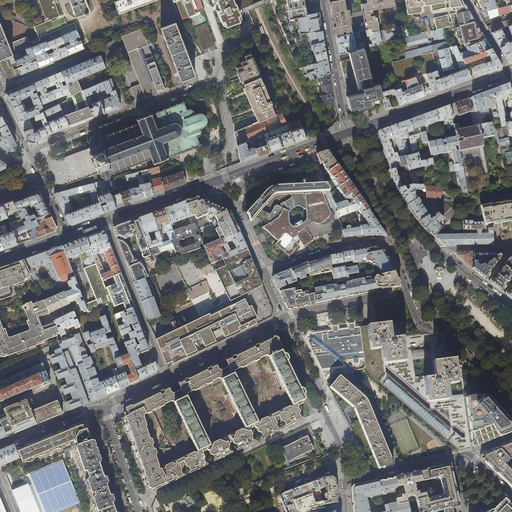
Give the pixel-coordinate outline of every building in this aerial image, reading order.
[(47,18),(48,21),(57,17),(60,16),(56,5),(54,1),(53,0),(37,0),(45,19),(47,18)] [(74,12),(75,16),(89,11),(84,0),(69,0),(74,12)] [(118,0),(115,1),(119,13),(153,0),(118,0)] [(175,1),(182,19),(195,14),(190,0),(172,0),(173,2),(175,1)] [(223,21),(225,27),(239,22),(237,16),(239,15),(235,3),(234,3),(232,0),(215,0),(217,5),(219,9),(216,10),(221,22),(223,21)] [(277,0),(278,2),(280,12),(288,10),(305,7),(303,0),(277,0)] [(329,2),(333,24),(335,33),(336,37),(352,33),(350,24),(352,24),(349,10),(346,10),(344,0),(339,0),(340,0),(329,2)] [(379,31),(376,15),(373,16),(372,10),(393,6),(392,0),(366,0),(366,3),(361,4),(365,30),(371,29),(372,33),(379,31)] [(404,0),(407,15),(421,12),(420,5),(418,5),(418,3),(420,3),(421,2),(421,1),(422,1),(423,5),(430,4),(445,1),(448,1),(449,7),(454,7),(456,13),(450,14),(452,21),(449,22),(447,15),(433,18),(436,30),(444,28),(455,25),(475,20),(470,12),(466,6),(462,0),(404,0)] [(471,0),(472,1),(475,6),(479,13),(483,11),(483,12),(489,10),(511,4),(511,0),(505,0),(506,4),(497,7),(496,3),(494,3),(493,0),(471,0)] [(446,9),(445,1),(430,4),(432,13),(446,9)] [(511,4),(489,10),(491,18),(497,15),(498,15),(511,11),(511,49),(510,50),(511,54),(511,4)] [(297,19),(319,14),(319,13),(319,12),(306,14),(305,7),(288,10),(289,19),(297,18),(297,19)] [(491,18),(489,10),(483,12),(483,11),(479,13),(484,21),(488,19),(498,16),(497,15),(491,18)] [(320,19),(319,14),(297,19),(300,34),(306,33),(309,40),(317,38),(314,27),(321,25),(320,19)] [(414,16),(415,27),(422,26),(421,15),(414,16)] [(44,36),(59,30),(67,26),(63,16),(58,18),(57,18),(57,17),(48,21),(35,26),(40,38),(44,36)] [(501,29),(508,26),(511,24),(511,18),(501,22),(487,27),(491,33),(501,29)] [(485,38),(482,32),(480,32),(479,31),(479,28),(475,20),(455,25),(457,38),(459,37),(460,44),(464,44),(468,42),(468,40),(478,38),(478,40),(485,38)] [(0,59),(13,54),(26,49),(31,47),(29,42),(26,37),(9,44),(0,23),(0,59)] [(160,28),(180,81),(184,80),(192,77),(194,76),(192,69),(188,60),(174,23),(160,28)] [(193,28),(202,49),(205,48),(211,46),(214,45),(206,24),(193,28)] [(368,44),(369,46),(389,41),(400,39),(410,36),(408,24),(379,31),(372,33),(371,29),(365,30),(366,37),(369,36),(371,43),(368,44)] [(508,41),(499,46),(500,49),(509,63),(510,63),(511,63),(511,54),(510,50),(511,49),(511,24),(508,26),(511,38),(511,41),(510,41),(510,42),(508,41)] [(323,34),(321,25),(314,27),(317,38),(318,43),(324,41),(323,34)] [(446,38),(444,28),(436,30),(421,34),(422,40),(425,39),(426,43),(446,38)] [(61,36),(64,42),(69,40),(71,44),(65,46),(69,54),(78,51),(84,48),(82,43),(81,40),(77,42),(76,38),(79,36),(76,29),(61,36)] [(144,96),(145,98),(156,94),(158,93),(157,91),(165,89),(142,29),(122,37),(139,84),(130,87),(135,100),(144,96)] [(499,46),(508,41),(501,29),(491,33),(495,39),(499,46)] [(356,34),(357,39),(360,38),(359,32),(352,33),(336,37),(337,46),(339,55),(348,52),(363,48),(366,47),(365,43),(358,44),(358,45),(355,45),(353,35),(356,34)] [(61,36),(46,42),(49,49),(52,47),(54,51),(51,52),(54,60),(59,58),(69,54),(65,46),(60,48),(59,45),(64,42),(61,36)] [(317,62),(327,59),(325,50),(324,42),(324,41),(318,43),(317,38),(309,40),(312,48),(310,48),(311,49),(312,49),(313,54),(314,54),(317,62)] [(489,45),(485,38),(478,40),(468,42),(464,44),(466,53),(460,54),(462,58),(484,50),(491,48),(489,45)] [(46,42),(31,48),(34,55),(40,53),(41,56),(36,58),(36,60),(39,67),(48,63),(54,60),(51,52),(47,54),(46,50),(49,49),(46,42)] [(456,46),(452,47),(459,67),(458,68),(459,69),(462,68),(466,67),(465,66),(464,63),(462,58),(460,54),(456,46)] [(31,48),(31,47),(26,49),(28,54),(24,56),(24,57),(15,60),(16,62),(17,65),(22,63),(23,65),(18,68),(21,74),(30,70),(39,67),(36,60),(31,62),(30,60),(35,58),(34,55),(31,48)] [(372,85),(363,48),(348,52),(350,60),(340,62),(347,89),(348,92),(353,91),(354,94),(346,96),(350,110),(357,107),(357,109),(370,106),(371,106),(374,105),(373,99),(382,97),(380,92),(378,84),(372,85)] [(447,48),(443,49),(445,57),(440,59),(437,59),(440,72),(453,68),(448,48),(447,48)] [(496,56),(491,48),(484,50),(486,55),(489,54),(491,58),(490,59),(490,60),(486,61),(485,59),(483,60),(487,73),(501,68),(501,65),(496,56)] [(484,50),(462,58),(464,63),(482,57),(483,60),(479,61),(480,64),(473,66),(472,65),(471,66),(473,71),(476,77),(482,75),(487,73),(483,60),(485,59),(487,59),(486,55),(484,50)] [(434,57),(432,52),(405,58),(405,59),(392,62),(397,83),(401,82),(400,81),(422,75),(426,74),(437,71),(434,57)] [(243,84),(258,78),(259,77),(250,53),(244,55),(246,59),(240,62),(242,65),(236,68),(239,75),(240,77),(243,84)] [(13,54),(0,59),(0,69),(3,77),(6,78),(9,79),(16,76),(21,74),(18,68),(17,65),(16,62),(15,60),(13,54)] [(83,91),(78,79),(106,68),(101,55),(98,56),(63,70),(61,71),(65,80),(67,85),(71,95),(67,98),(67,101),(71,113),(64,115),(70,126),(73,125),(90,119),(93,118),(85,98),(85,97),(83,91)] [(328,66),(327,59),(317,62),(304,67),(307,73),(310,80),(314,78),(312,73),(315,72),(317,77),(329,72),(328,66)] [(471,66),(469,67),(466,68),(471,79),(476,77),(473,71),(471,66)] [(466,68),(466,67),(462,68),(463,69),(458,71),(458,70),(457,70),(457,71),(454,72),(453,70),(450,71),(450,74),(454,85),(460,83),(463,82),(471,79),(466,68)] [(56,73),(46,77),(50,86),(55,84),(57,89),(52,91),(56,99),(66,95),(67,98),(71,95),(67,85),(63,86),(61,82),(65,80),(61,71),(56,73)] [(427,87),(429,94),(431,94),(442,90),(439,79),(436,80),(435,76),(438,75),(437,71),(426,74),(429,86),(427,87)] [(321,85),(331,83),(330,78),(330,76),(329,72),(317,77),(316,77),(319,85),(321,85)] [(439,78),(439,79),(442,90),(443,89),(449,87),(454,85),(450,74),(445,76),(444,75),(443,75),(443,74),(441,74),(441,77),(439,78)] [(38,80),(32,83),(36,92),(40,91),(42,95),(38,97),(41,105),(56,99),(52,91),(48,93),(46,88),(50,86),(46,77),(38,80)] [(243,84),(240,77),(230,81),(230,82),(232,87),(233,88),(234,90),(243,84)] [(94,86),(97,92),(105,90),(106,94),(107,94),(110,93),(111,96),(105,98),(104,96),(99,98),(100,100),(105,113),(112,110),(120,107),(121,105),(118,97),(111,78),(94,86)] [(261,84),(258,78),(243,84),(246,90),(247,92),(247,94),(253,108),(253,109),(254,111),(256,115),(257,118),(259,122),(266,118),(273,116),(268,105),(271,104),(270,100),(268,101),(263,88),(264,87),(263,84),(261,84)] [(38,97),(36,92),(32,83),(6,94),(8,98),(10,102),(12,108),(24,103),(23,100),(22,100),(21,100),(27,97),(30,95),(32,100),(38,97)] [(320,95),(326,105),(335,101),(334,97),(333,93),(332,83),(331,83),(321,85),(323,95),(320,95)] [(511,100),(509,84),(501,87),(499,87),(500,94),(501,94),(502,100),(506,99),(506,98),(506,97),(508,97),(509,101),(508,102),(509,106),(510,107),(511,112),(510,114),(510,118),(511,118),(511,122),(511,123),(510,122),(506,123),(508,136),(511,135),(511,100)] [(94,86),(86,89),(83,91),(85,97),(95,93),(95,95),(97,94),(97,92),(94,86)] [(393,88),(380,92),(382,97),(384,105),(385,110),(391,108),(388,99),(384,96),(394,93),(399,105),(406,102),(408,102),(402,87),(394,90),(393,88)] [(472,97),(479,130),(483,129),(484,133),(480,134),(481,139),(494,136),(492,123),(483,124),(483,122),(486,121),(483,109),(492,107),(491,98),(496,97),(499,113),(493,114),(494,117),(500,116),(502,128),(503,128),(504,136),(500,137),(501,140),(500,140),(504,158),(506,157),(507,162),(511,160),(511,155),(508,136),(506,123),(502,100),(501,94),(500,94),(499,87),(486,92),(472,97)] [(204,95),(196,98),(198,103),(206,100),(204,95)] [(41,105),(38,97),(32,100),(35,107),(34,108),(28,111),(28,112),(27,113),(25,109),(26,108),(24,103),(12,108),(15,113),(19,121),(34,116),(40,113),(39,111),(41,110),(40,109),(43,108),(41,105)] [(103,114),(105,113),(100,100),(98,100),(98,101),(92,103),(89,97),(85,98),(93,118),(100,115),(103,114)] [(479,130),(472,97),(470,98),(450,105),(452,118),(459,116),(471,111),(474,127),(460,130),(459,123),(454,124),(454,127),(456,136),(458,145),(459,150),(459,151),(482,146),(481,139),(480,134),(479,130)] [(90,154),(91,157),(94,165),(95,168),(96,168),(97,168),(97,169),(98,169),(98,171),(98,172),(97,172),(97,173),(98,173),(99,174),(100,173),(100,174),(101,173),(102,176),(101,176),(101,177),(102,177),(102,178),(103,177),(104,179),(105,179),(105,180),(106,180),(106,179),(108,179),(109,178),(110,179),(110,178),(110,177),(110,176),(110,175),(111,174),(112,173),(113,173),(114,174),(115,173),(115,172),(120,170),(120,171),(121,171),(121,170),(126,168),(126,169),(128,168),(127,168),(132,166),(133,166),(134,166),(134,165),(139,163),(139,164),(140,164),(140,163),(145,161),(145,162),(147,161),(146,160),(151,158),(152,159),(153,159),(154,162),(153,162),(153,163),(154,163),(154,164),(156,163),(155,162),(167,158),(167,159),(168,159),(168,158),(169,157),(168,157),(169,156),(172,155),(174,155),(175,155),(175,154),(180,152),(180,153),(181,153),(181,152),(186,150),(187,151),(188,150),(187,149),(192,147),(193,148),(194,148),(194,147),(199,145),(199,146),(200,146),(200,145),(201,144),(200,143),(199,144),(197,137),(198,137),(198,136),(199,136),(199,135),(200,134),(200,133),(201,133),(201,132),(201,131),(200,130),(199,129),(198,129),(198,128),(197,128),(199,127),(199,128),(200,128),(200,127),(202,126),(202,125),(203,125),(204,126),(205,125),(204,124),(205,123),(205,122),(205,121),(205,120),(206,120),(206,119),(205,119),(205,118),(205,117),(204,116),(205,115),(204,115),(203,115),(202,114),(201,114),(200,113),(199,113),(198,114),(197,114),(195,115),(195,114),(194,114),(194,115),(192,116),(192,115),(193,114),(194,113),(193,111),(193,110),(192,109),(191,109),(189,109),(188,109),(187,109),(186,109),(185,106),(184,103),(185,102),(184,101),(183,101),(183,100),(182,101),(182,102),(177,104),(177,103),(175,103),(176,104),(171,106),(170,105),(169,106),(169,107),(164,109),(164,108),(163,108),(163,109),(158,111),(155,112),(151,113),(150,112),(149,112),(149,114),(144,116),(138,118),(138,117),(137,117),(137,118),(135,119),(136,120),(138,120),(138,122),(138,123),(133,125),(132,124),(131,125),(131,126),(127,128),(126,127),(125,127),(125,128),(120,130),(120,129),(118,129),(119,131),(114,132),(113,131),(112,132),(113,133),(107,135),(107,134),(106,134),(106,135),(101,137),(101,136),(100,137),(100,138),(97,139),(97,138),(96,138),(95,137),(94,137),(94,136),(93,136),(91,137),(90,137),(89,138),(90,139),(89,140),(89,141),(88,141),(89,142),(88,142),(88,143),(89,143),(90,146),(89,146),(88,147),(88,148),(88,149),(89,149),(90,149),(90,150),(91,149),(91,151),(91,152),(90,152),(91,153),(89,153),(90,154)] [(59,104),(43,112),(45,117),(61,109),(59,104)] [(437,110),(422,115),(425,132),(429,131),(428,126),(430,125),(432,129),(435,127),(434,124),(439,122),(441,122),(442,126),(447,124),(448,128),(454,127),(454,124),(452,118),(450,105),(437,110)] [(43,112),(40,113),(34,116),(36,121),(41,119),(44,127),(44,128),(44,127),(40,129),(41,129),(38,130),(38,131),(41,137),(46,135),(52,133),(47,122),(45,117),(43,112)] [(282,112),(273,116),(266,118),(271,131),(276,130),(287,125),(288,125),(282,112)] [(64,115),(47,122),(52,133),(61,130),(70,126),(64,115)] [(415,118),(409,120),(413,131),(415,140),(417,140),(417,138),(421,138),(420,133),(419,134),(417,129),(418,129),(418,127),(421,126),(422,132),(421,133),(423,143),(425,143),(425,145),(428,145),(428,142),(425,132),(422,115),(415,118)] [(36,123),(36,121),(34,116),(19,121),(23,130),(23,131),(36,126),(37,125),(36,123)] [(271,131),(266,118),(259,122),(234,132),(237,143),(237,145),(246,141),(251,140),(264,135),(271,131)] [(403,122),(396,125),(400,140),(407,137),(406,135),(408,134),(408,136),(409,136),(412,151),(412,155),(405,157),(413,185),(419,185),(416,172),(433,168),(431,159),(420,162),(418,155),(415,140),(413,131),(409,120),(403,122)] [(289,128),(290,131),(294,143),(305,139),(306,139),(301,125),(295,127),(294,122),(288,125),(287,125),(289,128)] [(9,129),(6,124),(0,127),(0,132),(1,132),(1,133),(1,134),(0,134),(0,136),(2,138),(11,134),(9,129)] [(287,125),(276,130),(282,148),(289,145),(294,143),(290,131),(282,134),(281,131),(289,128),(287,125)] [(395,125),(389,127),(392,138),(392,140),(396,139),(400,155),(397,156),(398,157),(404,155),(404,154),(400,141),(400,140),(396,125),(395,125)] [(37,128),(36,126),(23,131),(26,135),(27,138),(31,140),(33,140),(36,139),(41,137),(38,131),(35,132),(34,131),(33,129),(37,128)] [(392,138),(389,127),(382,130),(379,131),(378,133),(382,144),(387,160),(398,157),(397,156),(396,153),(394,153),(390,141),(389,141),(388,140),(392,138)] [(270,152),(276,150),(282,148),(276,130),(271,131),(264,135),(270,152)] [(8,146),(15,143),(13,137),(11,134),(2,138),(0,140),(0,146),(1,147),(6,150),(8,146)] [(270,152),(264,135),(251,140),(254,146),(258,156),(266,154),(270,152)] [(456,136),(428,142),(428,145),(430,153),(430,156),(452,152),(454,164),(447,165),(448,172),(454,170),(456,171),(458,171),(459,178),(463,190),(468,189),(465,176),(462,166),(460,166),(460,164),(462,164),(459,151),(459,150),(456,150),(455,146),(458,145),(456,136)] [(405,139),(400,141),(404,154),(409,153),(405,139)] [(246,141),(237,145),(239,154),(241,163),(251,159),(258,156),(254,146),(248,149),(246,141)] [(327,172),(338,165),(337,164),(328,152),(325,151),(317,154),(320,164),(323,163),(325,169),(327,172)] [(430,153),(418,155),(420,162),(431,159),(430,156),(430,153)] [(405,157),(404,155),(398,157),(387,160),(388,162),(391,170),(395,168),(402,188),(413,185),(405,157)] [(343,173),(338,165),(327,172),(332,179),(332,178),(333,179),(332,180),(333,181),(338,187),(349,180),(343,173)] [(153,195),(158,193),(164,191),(162,179),(159,166),(147,169),(148,169),(149,175),(155,173),(156,178),(150,179),(150,182),(153,195)] [(395,168),(391,170),(394,180),(397,189),(402,188),(395,168)] [(183,171),(162,179),(164,191),(176,186),(181,184),(186,182),(185,180),(183,171)] [(131,180),(131,183),(139,181),(138,177),(137,172),(126,175),(127,181),(131,180)] [(106,180),(107,186),(109,191),(110,191),(118,188),(115,177),(113,178),(106,180)] [(106,180),(93,183),(95,189),(96,189),(107,186),(106,180)] [(354,187),(349,180),(338,187),(337,188),(345,198),(352,199),(353,199),(359,195),(354,187)] [(139,184),(139,185),(142,199),(147,197),(153,195),(150,182),(139,184)] [(64,214),(70,212),(69,211),(72,210),(69,199),(64,201),(62,197),(95,189),(93,183),(58,192),(54,193),(56,197),(57,200),(61,207),(64,214)] [(128,188),(128,189),(131,203),(136,201),(142,199),(139,185),(138,185),(138,186),(136,187),(135,183),(132,184),(132,188),(128,188)] [(291,194),(323,192),(322,191),(330,190),(327,183),(283,186),(282,183),(281,184),(270,188),(267,191),(254,205),(253,205),(252,205),(250,205),(246,212),(247,212),(246,214),(247,214),(248,215),(249,216),(250,222),(255,217),(261,210),(272,197),(274,196),(275,196),(276,195),(279,194),(291,194)] [(422,185),(419,185),(413,185),(402,188),(397,189),(398,192),(402,197),(408,205),(417,199),(414,195),(415,190),(420,190),(420,193),(422,194),(422,185)] [(422,185),(422,194),(426,194),(426,197),(440,198),(441,187),(422,185)] [(335,204),(345,201),(336,188),(331,192),(335,204)] [(127,190),(120,193),(124,205),(130,203),(131,203),(128,189),(127,189),(127,190)] [(30,193),(25,195),(29,204),(31,206),(34,205),(38,214),(35,215),(36,218),(49,212),(45,203),(40,193),(38,192),(36,191),(30,193)] [(70,212),(64,214),(68,223),(70,224),(72,224),(91,217),(104,213),(99,200),(97,195),(96,191),(89,193),(92,204),(83,207),(83,206),(80,207),(80,209),(70,212)] [(111,196),(110,191),(109,191),(97,195),(99,200),(104,213),(115,209),(116,208),(111,196)] [(269,223),(266,225),(262,227),(265,230),(268,232),(270,234),(278,241),(274,245),(275,245),(289,257),(289,258),(298,247),(298,246),(298,244),(297,243),(296,243),(298,241),(299,240),(304,246),(304,245),(313,239),(313,240),(312,238),(315,237),(319,234),(318,234),(319,234),(321,233),(323,233),(323,234),(328,234),(328,232),(335,232),(335,233),(334,222),(333,219),(334,217),(332,211),(330,212),(323,192),(291,194),(291,196),(284,202),(283,202),(280,204),(281,204),(279,206),(277,205),(276,205),(275,205),(274,206),(271,212),(271,213),(270,213),(269,214),(267,213),(261,210),(255,217),(259,218),(264,221),(269,223)] [(120,193),(111,196),(116,208),(121,206),(124,205),(120,193)] [(29,213),(26,206),(29,204),(25,195),(19,198),(13,200),(14,203),(18,211),(20,215),(21,218),(24,216),(26,220),(35,215),(33,211),(29,213)] [(361,213),(369,210),(362,199),(359,195),(353,199),(352,199),(352,200),(351,201),(351,203),(352,204),(349,204),(348,201),(345,200),(345,201),(335,204),(338,211),(336,212),(338,217),(359,209),(361,213)] [(229,213),(228,211),(210,218),(209,215),(208,213),(207,210),(202,200),(198,201),(196,197),(186,201),(185,202),(197,231),(198,232),(198,233),(217,225),(218,228),(215,229),(219,239),(220,241),(221,241),(222,240),(223,239),(235,235),(235,234),(238,233),(237,232),(230,215),(229,213)] [(443,219),(437,213),(436,213),(431,219),(427,212),(424,209),(425,208),(424,206),(423,207),(419,203),(420,202),(418,198),(417,199),(408,205),(413,213),(420,223),(422,226),(435,237),(437,234),(443,227),(442,226),(441,227),(438,224),(443,219)] [(5,203),(3,204),(7,215),(18,211),(14,203),(13,200),(5,203)] [(215,205),(202,200),(207,210),(208,213),(210,212),(214,213),(214,215),(213,216),(213,215),(211,214),(209,215),(210,218),(228,211),(215,205)] [(484,224),(493,223),(501,221),(502,227),(506,227),(507,233),(503,233),(504,239),(511,239),(511,220),(509,203),(509,201),(480,206),(483,222),(484,224)] [(175,238),(171,240),(174,248),(175,252),(176,252),(181,253),(181,255),(200,248),(199,247),(201,243),(202,243),(198,233),(198,232),(197,233),(198,235),(196,236),(194,232),(197,231),(185,202),(171,207),(165,209),(171,226),(175,225),(175,222),(182,220),(182,222),(185,221),(185,219),(187,218),(190,225),(173,231),(175,238)] [(437,213),(443,219),(447,222),(456,211),(446,203),(437,213)] [(158,211),(152,214),(159,234),(162,233),(161,231),(162,231),(159,225),(164,223),(170,240),(162,243),(157,245),(160,253),(174,248),(171,240),(175,238),(173,231),(171,226),(165,209),(158,211)] [(360,222),(366,221),(368,223),(360,225),(362,236),(369,235),(379,235),(387,235),(380,226),(369,210),(361,213),(358,214),(360,222)] [(51,216),(49,212),(36,218),(36,219),(39,225),(36,226),(38,231),(35,232),(37,237),(46,234),(55,230),(57,227),(53,219),(51,216)] [(162,243),(159,234),(152,214),(145,216),(138,219),(148,248),(157,245),(162,243)] [(36,218),(35,215),(26,220),(23,221),(31,239),(36,237),(37,237),(35,232),(38,231),(36,226),(39,225),(36,219),(36,218)] [(23,221),(22,219),(10,223),(18,244),(19,244),(31,239),(23,221)] [(140,247),(141,251),(143,255),(143,256),(143,257),(144,257),(145,258),(147,257),(148,259),(149,258),(151,262),(156,261),(154,256),(161,253),(160,253),(157,245),(148,248),(138,219),(127,223),(114,227),(113,230),(116,238),(124,258),(131,277),(133,280),(134,283),(145,278),(147,277),(141,262),(139,263),(136,260),(133,262),(133,258),(128,247),(127,246),(125,243),(124,242),(122,241),(126,239),(128,237),(135,234),(138,242),(137,242),(137,243),(136,243),(140,247)] [(462,230),(477,229),(477,234),(438,235),(437,234),(435,237),(445,245),(454,245),(479,245),(493,245),(493,223),(484,224),(483,222),(472,222),(472,221),(462,221),(462,230)] [(360,225),(360,222),(341,224),(345,237),(347,237),(349,236),(362,236),(360,225)] [(4,234),(0,235),(0,240),(4,249),(11,246),(18,244),(10,223),(1,227),(4,234)] [(268,232),(265,230),(260,233),(266,239),(270,234),(268,232)] [(114,256),(105,233),(102,232),(93,235),(85,238),(96,264),(103,281),(112,277),(121,273),(114,256)] [(223,239),(222,240),(221,241),(224,246),(226,252),(228,257),(229,257),(248,249),(245,243),(240,232),(238,233),(235,234),(235,235),(223,239)] [(75,242),(62,246),(69,263),(71,262),(71,261),(70,258),(74,257),(75,257),(75,256),(77,255),(80,255),(81,259),(83,262),(84,262),(86,268),(96,264),(85,238),(75,242)] [(224,253),(221,247),(224,246),(221,241),(220,241),(219,239),(203,245),(204,247),(211,264),(218,261),(216,257),(221,255),(223,259),(228,257),(226,252),(224,253)] [(69,263),(62,246),(47,252),(46,252),(57,276),(59,276),(60,276),(61,277),(68,275),(67,273),(68,273),(68,272),(72,271),(69,263)] [(389,258),(385,251),(381,249),(376,247),(374,247),(357,250),(353,251),(356,262),(362,261),(362,263),(370,261),(372,262),(373,261),(375,262),(374,264),(378,266),(379,265),(381,267),(383,274),(395,272),(389,258)] [(216,343),(230,337),(229,335),(245,327),(246,329),(249,327),(256,324),(262,321),(271,317),(273,311),(270,304),(257,272),(252,260),(248,249),(229,257),(228,257),(223,259),(226,265),(215,271),(230,301),(231,301),(233,305),(227,308),(224,303),(216,307),(215,307),(213,308),(208,312),(206,313),(201,318),(197,323),(198,324),(180,333),(178,329),(156,339),(165,364),(169,363),(171,362),(172,365),(216,343)] [(358,271),(356,266),(345,268),(344,266),(335,268),(334,264),(344,262),(352,260),(353,263),(356,262),(353,251),(347,252),(329,255),(332,271),(334,282),(336,281),(336,278),(347,276),(347,274),(358,271)] [(35,256),(24,260),(31,275),(42,296),(48,293),(42,282),(40,283),(38,280),(40,279),(39,276),(37,277),(36,275),(40,273),(41,275),(43,274),(42,273),(41,269),(42,269),(41,267),(44,266),(44,264),(46,263),(50,271),(48,272),(56,290),(62,287),(57,276),(46,252),(35,256)] [(472,258),(473,259),(473,253),(473,252),(455,252),(454,253),(464,262),(472,268),(474,266),(474,263),(471,260),(472,258)] [(488,254),(473,253),(473,259),(474,263),(474,266),(472,268),(484,277),(486,279),(488,276),(489,275),(488,274),(488,273),(491,268),(492,268),(494,266),(494,265),(499,258),(508,258),(494,278),(493,277),(492,277),(491,277),(491,278),(489,281),(496,286),(502,291),(505,287),(504,286),(504,285),(511,273),(511,253),(500,254),(488,254)] [(332,271),(329,255),(321,258),(306,264),(310,275),(310,277),(332,271)] [(19,262),(14,264),(13,264),(0,268),(0,298),(4,297),(3,296),(6,294),(7,296),(12,294),(10,288),(11,286),(25,281),(23,277),(31,275),(24,260),(19,262)] [(133,308),(134,308),(130,297),(124,282),(123,282),(122,280),(122,278),(123,278),(121,273),(112,277),(115,284),(106,288),(103,281),(96,264),(86,268),(84,269),(96,300),(85,304),(87,309),(88,313),(110,304),(113,303),(113,305),(113,304),(115,307),(122,304),(123,304),(126,311),(133,308)] [(310,275),(306,264),(298,267),(283,274),(275,277),(274,279),(278,288),(281,287),(286,285),(283,280),(285,279),(285,280),(286,280),(288,284),(296,281),(295,278),(300,276),(301,279),(310,275)] [(396,277),(395,272),(383,274),(373,276),(377,289),(382,288),(386,287),(387,288),(391,287),(400,286),(396,277)] [(369,292),(373,291),(373,290),(377,289),(373,276),(371,277),(371,276),(351,280),(351,281),(346,281),(347,284),(336,286),(336,285),(332,286),(332,285),(321,288),(321,289),(315,290),(315,289),(314,289),(315,292),(313,293),(315,303),(320,302),(334,299),(345,297),(357,294),(369,292)] [(71,290),(65,293),(69,303),(75,301),(76,301),(77,304),(78,304),(81,310),(83,310),(85,314),(88,313),(87,309),(85,304),(74,277),(70,279),(71,280),(68,282),(67,283),(69,288),(71,287),(71,289),(71,290)] [(151,295),(149,290),(151,290),(150,287),(148,288),(148,286),(150,285),(150,283),(147,284),(145,278),(134,283),(137,291),(142,304),(144,310),(148,321),(165,314),(163,308),(158,310),(156,305),(159,304),(158,302),(156,301),(155,301),(153,297),(156,296),(155,294),(151,295)] [(192,299),(210,291),(206,281),(184,290),(187,296),(190,294),(192,299)] [(294,291),(294,288),(282,290),(281,287),(278,288),(286,307),(288,308),(289,309),(301,306),(315,303),(313,293),(308,294),(307,291),(301,292),(300,290),(294,291)] [(64,292),(44,301),(50,313),(57,310),(58,311),(59,310),(59,309),(70,304),(69,303),(65,293),(64,292)] [(37,345),(36,343),(45,340),(53,337),(52,335),(59,332),(54,321),(49,323),(49,324),(41,327),(38,317),(50,313),(44,301),(44,300),(33,304),(32,302),(25,304),(27,309),(25,310),(30,324),(28,325),(30,330),(29,331),(9,338),(7,337),(6,333),(4,334),(0,323),(0,354),(1,354),(2,356),(6,355),(6,356),(37,345)] [(114,315),(116,319),(122,317),(125,324),(119,327),(120,331),(139,324),(136,315),(133,308),(126,311),(114,315)] [(80,327),(76,318),(73,312),(54,321),(59,332),(61,336),(65,334),(63,330),(70,326),(72,331),(80,327)] [(107,323),(104,315),(99,317),(102,325),(107,323)] [(363,358),(359,327),(354,327),(354,323),(348,324),(349,328),(338,330),(337,326),(332,326),(332,330),(314,333),(312,335),(311,335),(309,336),(308,338),(309,339),(307,341),(311,348),(321,347),(330,354),(315,356),(316,358),(326,377),(326,378),(334,368),(335,368),(342,367),(343,366),(343,365),(343,364),(342,364),(342,363),(345,360),(345,361),(348,363),(347,360),(353,360),(353,364),(359,363),(358,359),(363,358)] [(382,348),(384,363),(403,361),(400,337),(391,338),(389,323),(377,324),(376,324),(370,325),(373,349),(382,348)] [(111,334),(108,324),(103,326),(104,329),(89,334),(90,339),(94,338),(96,343),(92,345),(94,350),(109,344),(109,345),(110,347),(115,345),(113,337),(108,339),(108,337),(106,338),(106,336),(111,334)] [(142,331),(139,324),(120,331),(122,336),(128,333),(131,340),(124,343),(126,347),(135,343),(133,338),(136,337),(138,342),(145,340),(142,331)] [(506,326),(501,331),(507,336),(511,332),(506,326)] [(89,381),(73,335),(58,341),(61,348),(61,350),(70,347),(76,366),(78,365),(91,402),(96,400),(89,381)] [(216,364),(199,372),(199,373),(195,374),(194,375),(186,379),(178,383),(181,388),(180,390),(173,393),(171,393),(169,387),(152,395),(151,395),(147,398),(146,398),(140,401),(125,408),(127,411),(126,414),(125,416),(121,418),(124,428),(134,457),(143,484),(144,487),(153,491),(159,488),(183,476),(189,473),(191,472),(197,470),(206,465),(207,464),(207,463),(205,464),(203,460),(204,457),(202,453),(203,452),(201,449),(198,451),(196,452),(194,452),(182,458),(165,466),(164,469),(162,469),(158,468),(159,466),(155,455),(157,453),(155,449),(153,449),(152,444),(153,444),(152,439),(150,438),(146,426),(147,426),(144,417),(145,414),(146,413),(148,414),(154,411),(158,409),(164,406),(165,404),(171,401),(174,403),(186,397),(188,393),(194,390),(196,391),(202,388),(205,386),(212,383),(212,381),(219,378),(222,380),(234,374),(235,371),(241,367),(243,368),(249,365),(253,363),(259,360),(260,359),(266,356),(269,357),(272,355),(272,354),(275,353),(275,354),(282,351),(282,349),(280,345),(281,344),(277,335),(268,339),(269,341),(264,343),(264,341),(247,349),(246,350),(242,352),(226,360),(228,365),(227,367),(226,368),(223,370),(221,370),(219,370),(216,364)] [(146,342),(145,340),(138,342),(135,343),(126,347),(129,354),(135,372),(142,368),(137,356),(149,351),(148,349),(147,345),(146,342)] [(120,357),(115,346),(110,347),(115,359),(120,357)] [(82,405),(65,358),(64,358),(60,348),(54,351),(56,355),(50,358),(50,359),(52,364),(58,362),(62,370),(55,373),(56,374),(58,379),(64,377),(68,386),(61,388),(62,389),(64,395),(70,392),(73,401),(67,404),(70,411),(82,405)] [(88,403),(75,368),(74,368),(68,351),(62,353),(65,358),(82,405),(88,403)] [(305,399),(282,351),(275,354),(275,353),(272,354),(272,355),(269,357),(293,405),(297,403),(305,399)] [(142,379),(156,372),(157,369),(155,362),(142,368),(135,372),(129,354),(120,357),(123,366),(127,364),(128,365),(131,374),(130,375),(127,376),(130,385),(142,379)] [(118,368),(123,366),(120,357),(115,359),(118,368)] [(426,378),(429,401),(448,398),(448,396),(446,383),(455,382),(452,359),(433,361),(435,376),(426,378)] [(34,367),(26,371),(29,378),(45,371),(42,364),(34,367)] [(130,385),(127,376),(126,374),(125,371),(123,366),(118,368),(112,370),(114,377),(101,382),(100,383),(99,381),(97,378),(89,381),(96,400),(118,390),(130,385)] [(47,374),(45,371),(29,378),(0,390),(0,401),(49,381),(47,374)] [(0,390),(29,378),(26,371),(24,371),(19,374),(17,375),(13,376),(0,382),(0,390)] [(384,468),(393,464),(366,398),(336,373),(328,383),(330,387),(338,401),(346,415),(348,419),(368,455),(376,469),(379,469),(383,466),(384,468)] [(257,422),(234,374),(222,380),(245,428),(249,426),(253,424),(257,422)] [(397,396),(450,441),(455,435),(450,430),(385,374),(379,380),(397,396)] [(34,409),(57,399),(56,396),(55,393),(54,391),(47,394),(48,395),(34,401),(35,404),(32,405),(34,409)] [(511,422),(502,410),(488,394),(486,393),(466,396),(472,443),(475,444),(477,446),(478,446),(511,432),(511,431),(511,422)] [(455,435),(450,441),(460,450),(470,447),(470,443),(464,394),(448,396),(448,398),(429,401),(430,410),(448,408),(450,430),(455,435)] [(210,445),(186,397),(174,403),(198,451),(201,449),(206,447),(210,445)] [(63,414),(57,399),(34,409),(33,411),(31,412),(36,424),(56,416),(63,414)] [(34,425),(36,424),(31,412),(30,411),(31,410),(31,409),(30,410),(26,401),(3,410),(14,433),(34,425)] [(301,420),(303,419),(302,417),(300,417),(299,414),(300,412),(297,407),(298,406),(297,403),(293,405),(292,406),(290,406),(260,420),(259,422),(257,422),(253,424),(255,427),(256,427),(258,431),(261,432),(263,436),(261,437),(262,438),(265,437),(282,429),(301,420)] [(14,433),(3,410),(3,409),(0,409),(0,424),(6,437),(9,436),(12,434),(14,433)] [(79,429),(77,424),(76,424),(69,427),(65,429),(58,432),(42,438),(26,445),(21,447),(20,444),(18,443),(16,444),(14,445),(19,459),(21,458),(23,463),(27,461),(28,462),(35,460),(34,458),(43,454),(44,456),(50,453),(50,452),(59,448),(60,449),(66,447),(66,445),(69,444),(70,443),(70,442),(74,440),(79,429)] [(255,442),(254,440),(252,441),(251,437),(252,435),(249,430),(250,429),(249,426),(245,428),(244,429),(242,429),(212,443),(211,446),(210,445),(206,447),(207,449),(209,450),(211,454),(213,455),(215,458),(213,459),(214,461),(225,456),(244,447),(255,442)] [(74,440),(74,442),(76,441),(78,445),(77,446),(76,447),(84,470),(85,469),(85,471),(87,471),(89,478),(88,478),(88,480),(87,480),(91,491),(92,491),(93,493),(94,493),(95,496),(94,496),(94,498),(93,499),(97,509),(98,509),(99,511),(100,511),(115,511),(113,504),(112,502),(114,502),(111,494),(110,495),(109,493),(106,484),(108,484),(105,476),(104,477),(101,468),(99,463),(100,462),(96,450),(93,440),(91,441),(87,429),(86,429),(82,430),(80,429),(79,429),(74,440)] [(280,448),(287,462),(313,449),(307,435),(280,448)] [(511,469),(510,467),(505,462),(511,455),(511,440),(495,448),(483,453),(481,454),(481,457),(483,459),(486,462),(492,468),(493,467),(495,469),(497,471),(496,472),(510,486),(511,487),(511,486),(511,469)] [(19,459),(14,445),(14,444),(2,449),(0,450),(0,465),(0,466),(1,466),(6,464),(19,459)] [(328,446),(321,448),(324,455),(330,452),(328,446)] [(33,484),(28,486),(39,511),(55,511),(79,503),(62,461),(29,474),(33,484)] [(452,470),(450,463),(437,466),(426,469),(420,470),(422,481),(438,477),(439,479),(440,479),(443,495),(427,498),(426,498),(416,500),(418,511),(433,511),(444,510),(452,507),(457,506),(460,505),(459,502),(452,470)] [(399,486),(403,485),(405,494),(401,494),(402,497),(396,498),(397,502),(397,505),(408,502),(416,500),(426,498),(425,492),(419,493),(418,491),(416,491),(414,482),(422,481),(420,470),(412,472),(400,474),(395,476),(396,480),(398,488),(400,488),(399,486)] [(323,501),(324,504),(337,502),(337,493),(336,483),(336,478),(333,476),(330,475),(317,480),(319,489),(325,487),(324,486),(326,486),(327,500),(323,501)] [(323,501),(319,489),(317,480),(302,485),(283,493),(279,494),(285,511),(315,511),(317,511),(317,509),(323,508),(323,505),(324,504),(323,501)] [(409,511),(408,502),(397,505),(397,502),(387,505),(389,511),(386,511),(369,511),(366,498),(381,495),(381,494),(383,493),(383,494),(384,495),(390,494),(389,490),(394,489),(396,488),(398,488),(396,480),(393,480),(384,482),(379,483),(378,481),(372,482),(364,484),(356,486),(354,486),(352,488),(352,491),(353,501),(354,508),(354,511),(409,511)] [(27,483),(11,490),(20,511),(39,511),(28,486),(27,483)] [(9,511),(0,488),(0,511),(9,511)] [(511,511),(511,505),(508,502),(505,499),(498,506),(493,510),(491,511),(511,511)]
